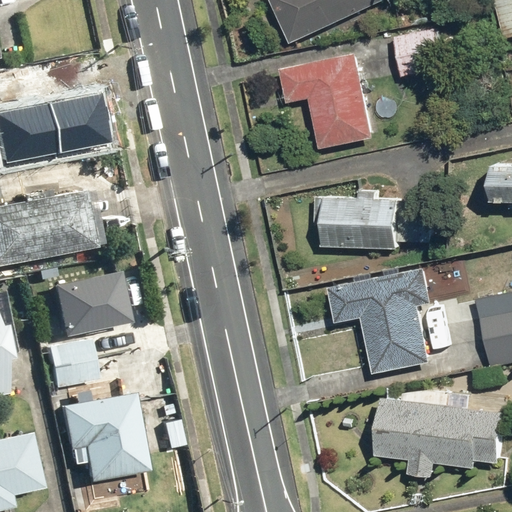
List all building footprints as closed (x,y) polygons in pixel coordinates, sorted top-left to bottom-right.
[(273,0),(293,42),(384,0),(273,0)] [(511,0),(495,0),(506,40),(511,38),(511,0)] [(0,20),(0,32),(4,55),(23,52),(17,17),(0,20)] [(396,33),(403,74),(445,67),(438,26),(396,33)] [(312,96),(322,145),(375,135),(358,50),(282,65),(289,100),(312,96)] [(0,110),(0,157),(95,141),(87,95),(0,110)] [(511,199),(511,161),(497,162),(498,200),(511,199)] [(0,200),(0,260),(88,242),(76,185),(0,200)] [(326,223),(325,244),(400,247),(400,239),(438,241),(440,198),(379,196),(379,188),(361,188),(361,194),(318,192),(317,222),(326,223)] [(365,315),(376,370),(434,359),(422,303),(434,301),(427,265),(331,284),(338,320),(365,315)] [(60,285),(68,332),(134,320),(126,273),(60,285)] [(511,310),(483,316),(491,358),(511,354),(511,310)] [(52,346),(60,387),(102,378),(94,338),(52,346)] [(58,401),(66,445),(79,443),(86,479),(145,468),(130,388),(58,401)] [(386,394),(379,453),(412,457),(411,471),(435,475),(437,460),(478,465),(479,457),(501,460),(508,410),(386,394)] [(0,433),(0,505),(9,503),(6,491),(39,483),(26,427),(0,433)]
